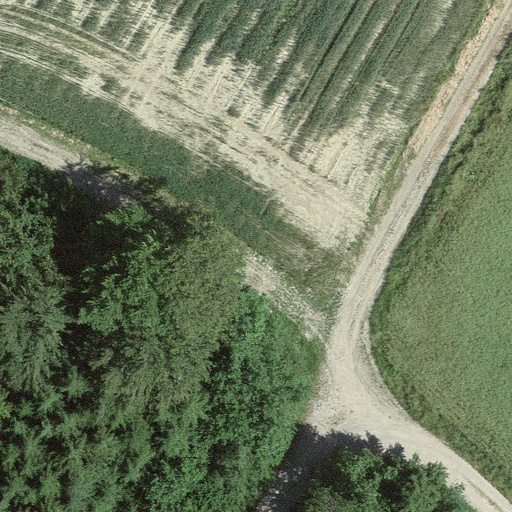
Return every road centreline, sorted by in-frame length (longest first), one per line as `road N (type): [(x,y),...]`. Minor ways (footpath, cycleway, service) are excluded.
road 1 (track): [(0,121),(100,169),(213,241),(343,361)]
road 2 (track): [(343,361),(354,295),(511,29)]
road 3 (track): [(511,491),(343,361)]
road 4 (track): [(343,361),(270,511)]
